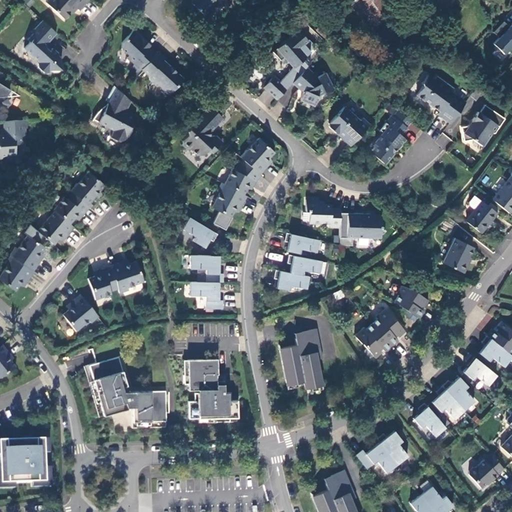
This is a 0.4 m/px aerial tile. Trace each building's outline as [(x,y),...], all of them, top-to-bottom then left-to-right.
[(87,0),(47,0),(47,1),(65,17),(72,10),(72,8),(76,4),(80,8),(87,0)] [(227,0),(228,1),(228,0),(193,0),(192,1),(205,14),(215,5),(217,6),(222,0),(227,0)] [(392,13),(383,0),(354,0),(349,4),(367,30),(392,13)] [(432,26),(455,0),(436,0),(422,16),(432,26)] [(57,31),(43,19),(32,30),(34,32),(28,38),(30,40),(24,46),(39,60),(38,62),(38,65),(45,71),(48,71),(51,68),(61,68),(61,56),(59,54),(59,52),(53,46),(50,50),(47,47),(46,43),(57,31)] [(498,37),(492,43),(503,53),(511,43),(511,22),(509,26),(503,21),(492,32),(498,37)] [(321,24),(314,31),(328,43),(335,36),(321,24)] [(127,56),(141,69),(142,67),(157,51),(151,45),(151,44),(144,37),(144,38),(142,36),(141,34),(135,28),(123,41),(122,47),(130,54),(127,56)] [(298,29),(273,51),(280,60),(284,56),(293,67),(280,81),(276,77),(270,83),(268,82),(263,87),(277,99),(292,82),(307,66),(311,62),(305,55),(310,51),(309,51),(316,46),(298,29)] [(158,50),(157,51),(142,67),(149,74),(149,78),(156,84),(158,82),(170,93),(184,77),(164,59),(166,57),(158,50)] [(317,76),(307,66),(292,82),(300,89),(301,87),(305,90),(301,100),(314,105),(318,96),(334,88),(325,72),(317,76)] [(438,113),(450,123),(466,102),(454,93),(454,92),(454,88),(437,76),(434,79),(428,74),(422,83),(423,86),(416,94),(424,100),(426,99),(430,101),(430,104),(440,111),(438,113)] [(11,88),(0,81),(0,94),(7,94),(11,88)] [(131,99),(114,84),(106,99),(109,100),(108,102),(103,111),(99,109),(94,116),(93,117),(114,128),(111,135),(119,140),(124,138),(127,133),(133,135),(137,127),(132,124),(136,115),(135,113),(126,109),(131,99)] [(102,106),(99,109),(103,111),(108,102),(106,103),(105,104),(102,106)] [(222,116),(210,105),(187,130),(187,134),(182,139),(182,143),(188,148),(191,148),(197,154),(203,154),(209,147),(213,151),(222,141),(214,134),(210,134),(210,130),(222,116)] [(495,133),(505,119),(485,105),(479,113),(478,112),(472,120),(473,121),(470,125),(468,126),(461,127),(464,142),(473,140),(482,146),(491,134),(495,133)] [(339,132),(352,144),(369,125),(362,118),(360,121),(344,106),(329,123),(329,126),(335,132),(339,132)] [(398,110),(393,115),(406,127),(411,121),(398,110)] [(393,115),(392,115),(379,129),(383,132),(375,142),(378,145),(372,153),(383,163),(392,152),(396,147),(397,147),(405,138),(400,134),(406,127),(393,115)] [(25,117),(4,119),(5,132),(5,133),(0,133),(0,156),(2,156),(5,154),(16,153),(15,142),(23,142),(23,134),(26,134),(25,117)] [(445,149),(451,138),(440,133),(435,143),(445,149)] [(245,148),(239,155),(243,158),(245,160),(259,173),(269,162),(266,160),(269,156),(274,151),(258,136),(246,149),(245,148)] [(235,166),(234,168),(237,170),(238,168),(245,160),(243,158),(235,166)] [(232,167),(223,182),(243,193),(246,186),(249,183),(252,185),(255,180),(260,174),(259,173),(245,160),(238,168),(237,170),(234,168),(232,167)] [(269,167),(253,187),(262,194),(278,173),(269,167)] [(77,182),(70,188),(72,190),(75,192),(90,206),(91,206),(100,196),(97,193),(100,189),(105,184),(89,170),(77,182)] [(511,183),(508,179),(491,200),(508,213),(511,207),(511,183)] [(223,182),(221,181),(216,189),(219,191),(211,206),(230,216),(233,210),(235,205),(236,206),(239,207),(246,195),(243,193),(223,182)] [(72,190),(67,196),(69,198),(75,192),(72,190)] [(53,208),(54,209),(70,222),(75,217),(77,213),(81,216),(90,206),(75,192),(69,198),(67,196),(65,194),(53,208)] [(340,227),(340,213),(340,212),(340,208),(331,207),(331,204),(324,204),(324,202),(318,202),(318,198),(307,198),(305,199),(305,211),(309,211),(309,222),(311,222),(330,223),(330,226),(340,227)] [(481,201),(465,220),(479,232),(496,213),(481,201)] [(54,209),(37,229),(43,234),(54,243),(58,237),(61,234),(64,237),(74,226),(70,222),(54,209)] [(340,213),(340,227),(339,237),(353,237),(356,237),(356,236),(370,237),(374,241),(385,231),(381,226),(381,215),(375,215),(370,215),(370,213),(356,212),(356,214),(340,213)] [(218,233),(189,216),(182,228),(195,236),(193,240),(204,247),(209,238),(213,240),(218,233)] [(10,254),(33,270),(42,258),(38,255),(41,252),(45,246),(38,241),(43,234),(37,229),(29,222),(23,230),(27,233),(18,247),(15,245),(10,253),(10,254)] [(319,240),(286,232),(284,241),(288,242),(286,250),(299,253),(300,249),(316,252),(319,240)] [(454,237),(441,262),(462,273),(467,264),(464,262),(472,247),(454,237)] [(7,263),(0,273),(0,278),(15,289),(20,283),(22,280),(26,282),(34,270),(33,270),(10,254),(5,261),(7,263)] [(219,254),(190,254),(190,268),(205,268),(205,281),(218,282),(222,282),(223,273),(218,273),(219,254)] [(290,264),(289,272),(301,275),(302,270),(319,274),(321,262),(288,254),(286,263),(290,264)] [(110,264),(110,265),(116,284),(118,287),(119,291),(128,288),(127,286),(143,280),(137,260),(129,262),(125,263),(124,259),(110,264)] [(88,277),(95,298),(111,293),(110,290),(109,286),(116,284),(110,265),(97,269),(98,273),(94,274),(88,277)] [(289,272),(274,269),(273,278),(277,278),(275,287),(288,290),(289,285),(305,289),(308,276),(301,275),(289,272)] [(205,281),(189,281),(189,294),(205,295),(204,308),(222,308),(222,299),(218,299),(218,282),(205,281)] [(398,295),(393,302),(418,318),(423,311),(422,311),(419,309),(421,306),(423,307),(428,300),(410,288),(401,285),(396,293),(398,295)] [(341,290),(333,293),(336,300),(344,297),(341,290)] [(98,315),(80,292),(69,301),(71,305),(68,307),(62,312),(75,329),(89,318),(91,321),(98,315)] [(377,318),(371,324),(391,346),(398,341),(397,340),(394,337),(397,335),(398,337),(405,331),(391,316),(392,316),(385,308),(375,316),(377,318)] [(491,330),(485,336),(509,355),(511,351),(511,331),(500,322),(494,328),(496,330),(494,332),(491,330)] [(391,346),(371,324),(365,329),(363,327),(354,336),(361,344),(361,343),(375,358),(381,352),(380,351),(382,349),(384,351),(385,352),(391,346)] [(295,345),(278,348),(286,385),(302,382),(304,389),(321,386),(316,359),(321,359),(315,329),(301,331),(302,336),(293,338),(295,345)] [(509,355),(485,336),(480,343),(483,346),(477,353),(487,362),(490,358),(502,368),(511,357),(509,355)] [(10,355),(1,344),(0,345),(0,376),(4,375),(14,367),(10,361),(7,357),(10,355)] [(118,355),(88,363),(103,414),(127,408),(127,406),(125,398),(121,386),(124,385),(126,385),(118,355)] [(495,376),(469,355),(464,362),(467,365),(461,372),(471,381),(474,377),(486,386),(495,376)] [(217,358),(187,358),(187,383),(187,389),(204,389),(212,388),(212,373),(216,373),(217,373),(217,358)] [(212,388),(204,389),(204,392),(223,391),(223,379),(216,380),(216,373),(212,373),(212,388)] [(446,380),(440,386),(462,411),(472,401),(462,390),(466,387),(456,377),(449,383),(446,380)] [(124,385),(121,386),(125,398),(127,406),(131,405),(134,405),(134,400),(134,390),(126,390),(124,385)] [(462,411),(440,386),(434,392),(437,395),(429,402),(439,412),(442,409),(452,420),(462,411)] [(165,390),(134,390),(134,400),(134,405),(131,405),(131,420),(165,420),(165,390)] [(194,400),(187,400),(188,417),(237,416),(236,399),(231,399),(230,391),(223,391),(204,392),(194,392),(194,400)] [(444,428),(422,402),(415,408),(418,411),(411,418),(420,428),(423,425),(433,436),(444,428)] [(382,433),(375,439),(378,442),(395,465),(406,456),(397,444),(401,441),(392,430),(385,437),(382,433)] [(511,432),(499,447),(511,459),(511,432)] [(0,438),(0,481),(21,481),(44,480),(43,437),(28,438),(28,451),(25,451),(25,446),(23,446),(23,438),(0,438)] [(395,465),(378,442),(364,453),(361,449),(354,455),(365,469),(375,461),(384,473),(395,465)] [(502,469),(488,454),(474,467),(471,467),(467,471),(466,474),(479,488),(488,479),(490,481),(496,475),(495,474),(502,469)] [(354,511),(349,499),(354,497),(343,469),(329,475),(331,479),(323,482),(326,489),(310,495),(316,511),(354,511)] [(430,487),(419,495),(432,511),(443,511),(451,506),(443,496),(439,499),(430,487)] [(432,511),(419,495),(408,503),(414,511),(432,511)]
